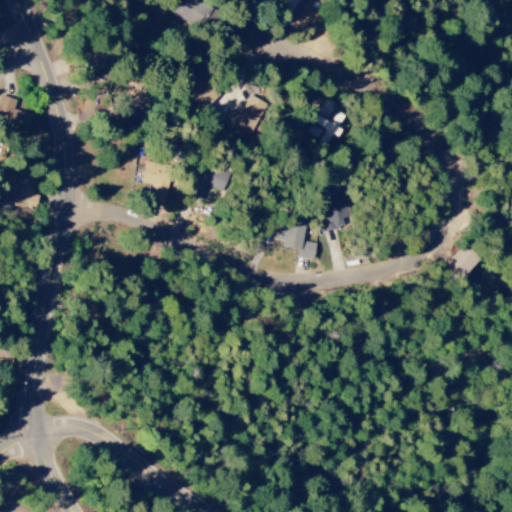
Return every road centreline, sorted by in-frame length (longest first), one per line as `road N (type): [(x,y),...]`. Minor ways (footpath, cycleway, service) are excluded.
road 1 (residential): [(68,222),(124,216),(276,280),(307,284),(371,276),(439,247),(464,200),(456,164),(375,90),(329,66),(288,57)]
road 2 (residential): [(23,0),(65,124),(71,174),(34,413),(49,465),(76,511)]
road 3 (residential): [(0,459),(54,430),(84,426),(210,511)]
